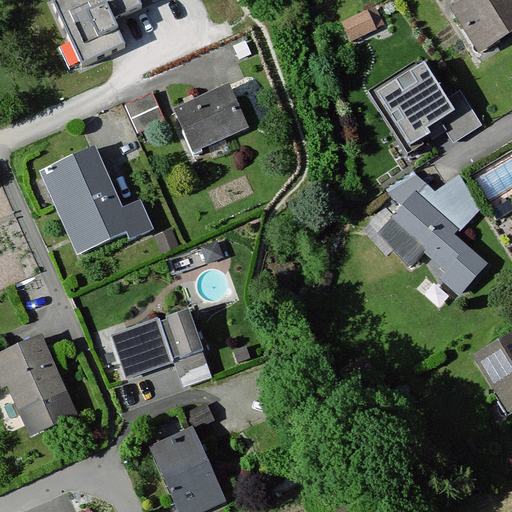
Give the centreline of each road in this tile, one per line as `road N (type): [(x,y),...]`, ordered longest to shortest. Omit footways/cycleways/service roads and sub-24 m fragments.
road 1 (residential): [(127,511),(105,475),(92,469),(0,506)]
road 2 (residential): [(0,137),(135,78)]
